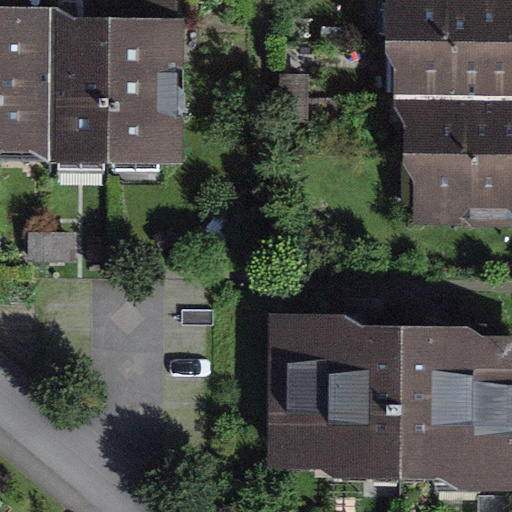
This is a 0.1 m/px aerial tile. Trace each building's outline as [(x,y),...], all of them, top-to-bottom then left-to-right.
[(511,0),(394,0),(397,39),(511,33),(511,0)] [(0,146),(53,148),(58,22),(0,19),(0,146)] [(53,148),(113,150),(118,24),(58,22),(53,148)] [(113,150),(173,153),(178,26),(118,24),(113,150)] [(511,33),(397,39),(400,98),(511,92),(511,33)] [(511,92),(400,98),(402,156),(511,151),(511,92)] [(511,151),(402,156),(405,215),(511,209),(511,151)] [(511,494),(511,325),(270,323),(268,493),(511,494)]
